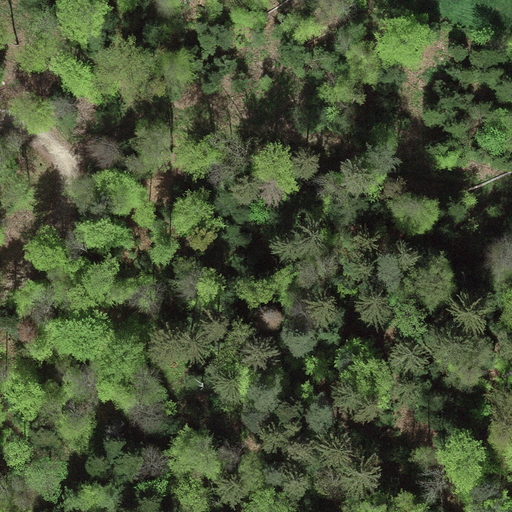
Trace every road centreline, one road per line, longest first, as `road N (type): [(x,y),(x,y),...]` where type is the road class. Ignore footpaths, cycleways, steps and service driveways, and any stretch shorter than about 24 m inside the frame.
road 1 (track): [(0,10),(176,119),(511,190)]
road 2 (track): [(0,313),(65,181),(42,133),(0,128)]
road 3 (track): [(129,0),(119,59),(142,102),(137,120),(60,161)]
